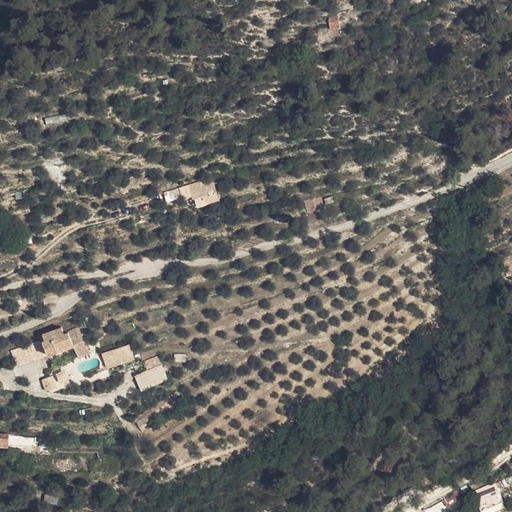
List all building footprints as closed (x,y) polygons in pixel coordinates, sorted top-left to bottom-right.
[(341,13),(330,17),(334,28),(344,25),(341,13)] [(208,187),(206,179),(195,181),(197,190),(208,187)] [(197,190),(195,181),(187,183),(188,192),(197,190)] [(301,200),(301,202),(311,200),(313,208),(320,205),(318,195),(301,200)] [(301,202),(304,211),(313,208),(311,200),(301,202)] [(90,310),(83,312),(85,320),(92,318),(90,310)] [(42,336),(43,340),(52,336),(59,353),(75,346),(81,359),(92,353),(79,323),(63,330),(60,324),(45,332),(46,334),(42,336)] [(52,336),(43,340),(51,357),(59,353),(52,336)] [(43,340),(13,355),(20,371),(46,359),(51,357),(43,340)] [(107,370),(135,360),(129,344),(101,354),(107,370)] [(163,365),(159,356),(145,362),(149,371),(163,365)] [(59,389),(55,379),(46,382),(51,393),(59,389)] [(175,399),(172,393),(134,414),(137,420),(175,399)] [(6,426),(0,425),(0,436),(39,443),(41,430),(6,426)] [(487,497),(481,486),(473,490),(480,502),(487,497)]
